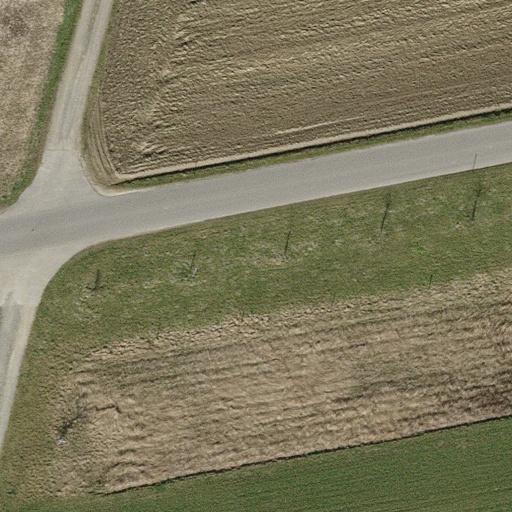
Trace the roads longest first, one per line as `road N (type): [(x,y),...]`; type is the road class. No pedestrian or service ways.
road 1 (unclassified): [(511,144),(0,238)]
road 2 (track): [(0,405),(102,0)]
